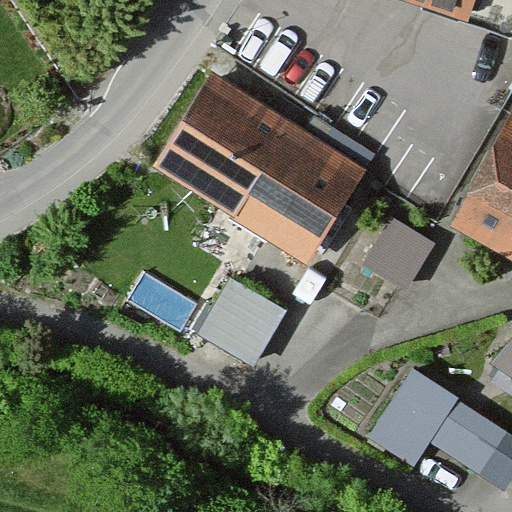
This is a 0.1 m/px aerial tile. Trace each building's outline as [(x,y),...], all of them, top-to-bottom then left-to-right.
[(495,0),(511,5),(511,0),(428,0),(462,11),(466,0),(495,0)] [(306,252),(357,173),(212,82),(162,161),(306,252)] [(511,116),(509,115),(447,233),(511,266),(511,116)] [(428,246),(386,222),(357,271),(399,296),(428,246)] [(276,321),(227,289),(195,338),(244,369),(276,321)] [(511,379),(511,339),(494,368),(511,379)] [(475,478),(501,437),(407,378),(367,441),(412,468),(425,447),(475,478)]
